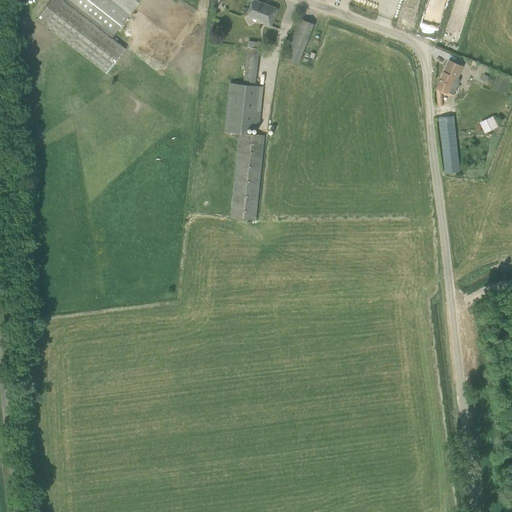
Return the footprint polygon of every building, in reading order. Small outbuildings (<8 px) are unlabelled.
[(52,0),(38,19),(39,19),(106,72),(124,49),(112,39),(114,35),(141,0),(52,0)] [(260,24),(270,27),(277,9),(253,0),(247,17),(261,22),(260,24)] [(299,19),(296,28),(295,28),(284,58),(299,64),(311,33),(310,33),(313,24),(299,19)] [(248,47),(244,80),(255,82),(259,48),(248,47)] [(442,90),(454,94),(460,80),(458,78),(463,67),(455,63),(455,64),(448,61),(437,88),(442,90)] [(247,134),(248,127),(258,128),(262,95),(263,86),(255,86),(255,82),(244,80),(243,85),(229,83),(224,132),(237,134),(240,133),(247,134)] [(448,112),(439,110),(442,142),(456,141),(453,118),(456,117),(455,108),(451,108),(451,113),(448,112)] [(493,116),(481,122),(486,132),(498,126),(493,116)] [(231,217),(255,220),(264,136),(247,134),(240,133),(231,217)]
